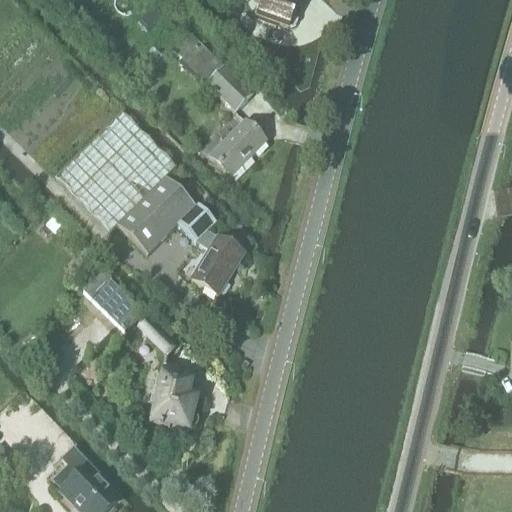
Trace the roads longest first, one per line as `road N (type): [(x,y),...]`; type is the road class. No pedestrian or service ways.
road 1 (secondary): [(238,511),(373,0)]
road 2 (tertiary): [(403,511),(511,67)]
